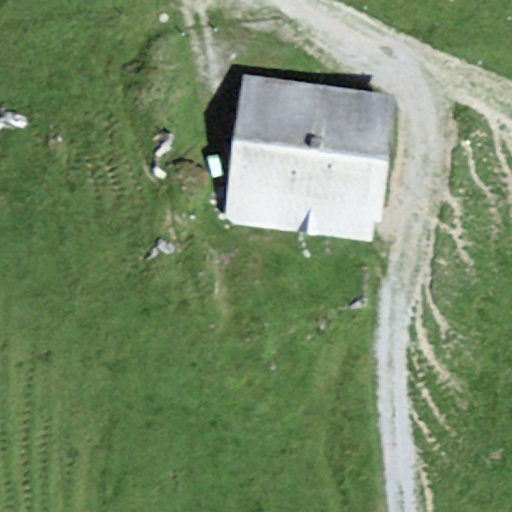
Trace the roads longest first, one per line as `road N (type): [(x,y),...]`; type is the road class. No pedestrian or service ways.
road 1 (track): [(436,73),(394,282),(407,511)]
road 2 (track): [(276,0),(511,106)]
